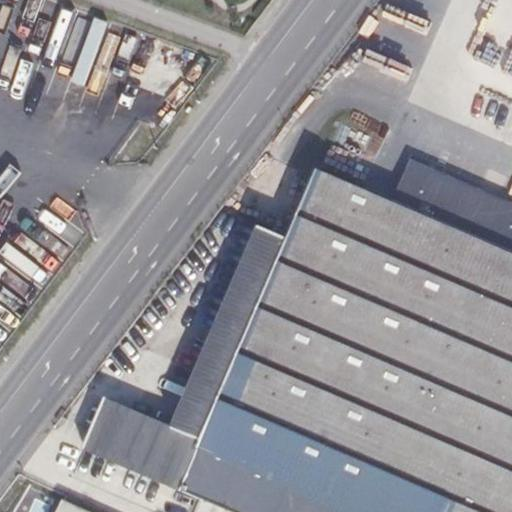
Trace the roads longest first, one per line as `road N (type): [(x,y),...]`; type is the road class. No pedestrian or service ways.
road 1 (secondary): [(0,468),(352,0)]
road 2 (secondary): [(304,0),(0,399)]
